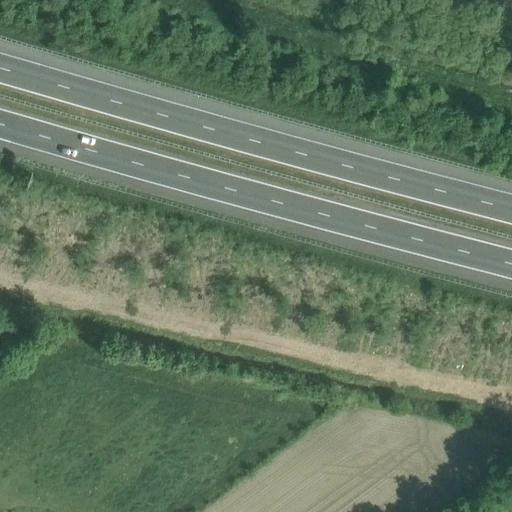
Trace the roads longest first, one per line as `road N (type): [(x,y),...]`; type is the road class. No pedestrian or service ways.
road 1 (motorway): [(511,209),(0,68)]
road 2 (motorway): [(0,124),(511,263)]
